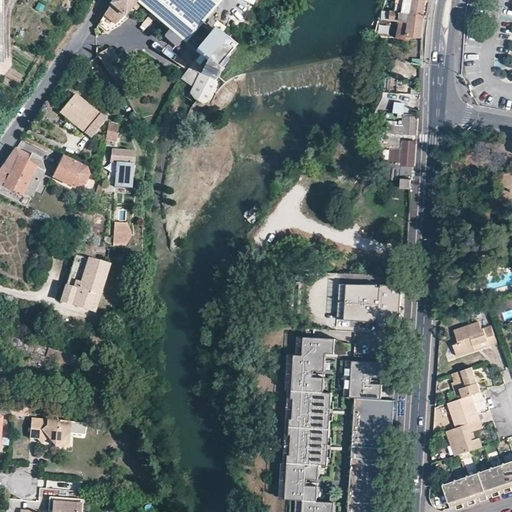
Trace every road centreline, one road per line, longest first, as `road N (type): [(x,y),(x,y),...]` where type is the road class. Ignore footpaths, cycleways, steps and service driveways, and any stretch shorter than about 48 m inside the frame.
road 1 (secondary): [(412,511),(431,195)]
road 2 (residential): [(0,153),(104,0)]
